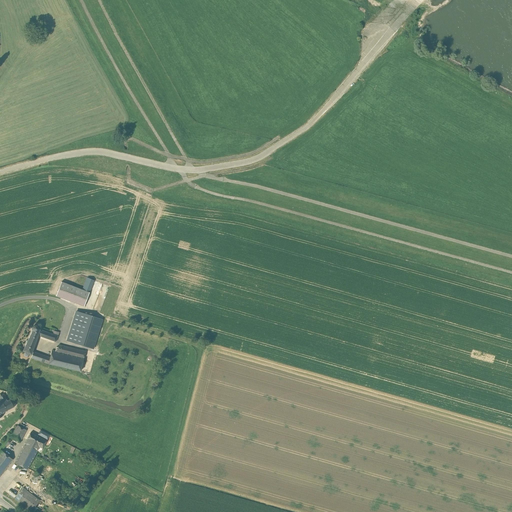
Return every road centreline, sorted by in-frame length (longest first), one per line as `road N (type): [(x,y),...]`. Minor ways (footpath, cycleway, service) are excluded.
road 1 (track): [(511,272),(204,190),(180,169)]
road 2 (track): [(270,143),(204,162),(125,140),(129,180),(151,189),(264,162)]
road 3 (track): [(167,480),(199,347),(107,316)]
road 4 (track): [(190,169),(100,0)]
road 5 (track): [(173,167),(82,0)]
